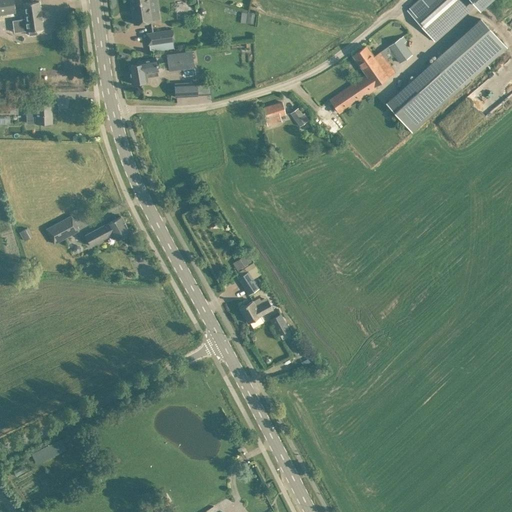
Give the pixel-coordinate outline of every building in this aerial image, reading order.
[(13,0),(0,0),(0,13),(15,11),(13,0)] [(148,0),(130,0),(134,24),(144,22),(152,21),(160,20),(158,10),(150,11),(148,0)] [(414,4),(407,10),(435,40),(480,0),(418,0),(417,1),(414,4)] [(36,30),(43,29),(41,19),(42,19),(42,17),(41,18),(40,12),(41,12),(41,10),(40,10),(39,1),(23,3),(25,18),(21,19),(22,31),(27,30),(27,31),(28,31),(29,35),(37,34),(36,30)] [(247,11),(246,22),(255,23),(256,12),(247,11)] [(480,18),(386,103),(412,132),(507,47),(480,18)] [(146,33),(148,44),(174,40),(173,29),(146,33)] [(403,36),(389,46),(400,63),(412,54),(404,43),(407,41),(403,36)] [(366,75),(330,99),(339,113),(375,88),(374,86),(395,72),(381,51),(373,56),(366,45),(352,55),(366,75)] [(192,51),(167,55),(169,71),(190,68),(194,67),(192,51)] [(139,63),(129,65),(132,84),(147,81),(147,77),(158,75),(156,57),(138,60),(139,63)] [(175,82),(175,96),(197,95),(197,81),(175,82)] [(0,111),(13,111),(13,105),(13,97),(13,91),(0,91),(0,111)] [(31,106),(27,106),(27,123),(36,123),(42,122),(43,122),(43,125),(51,124),(51,122),(52,122),(51,100),(51,99),(31,99),(31,106)] [(263,108),(266,117),(268,126),(282,122),(280,116),(286,114),(282,102),(263,108)] [(297,107),(290,113),(299,126),(307,121),(302,114),(297,107)] [(198,178),(192,181),(195,187),(201,185),(198,178)] [(71,216),(46,229),(53,243),(78,230),(71,216)] [(121,216),(112,220),(85,235),(90,245),(113,233),(116,240),(130,232),(121,216)] [(32,236),(27,228),(19,232),(24,241),(32,236)] [(247,255),(233,264),(237,270),(251,261),(247,255)] [(239,277),(238,278),(242,284),(249,294),(257,289),(258,288),(253,279),(261,274),(260,272),(256,266),(239,277)] [(252,300),(239,308),(248,323),(273,309),(267,300),(256,306),(252,300)] [(279,335),(287,330),(280,315),(271,320),(279,335)] [(34,457),(38,466),(69,449),(65,441),(34,457)] [(85,468),(90,478),(105,470),(101,461),(85,468)] [(163,495),(149,504),(153,511),(157,511),(169,506),(163,495)]
